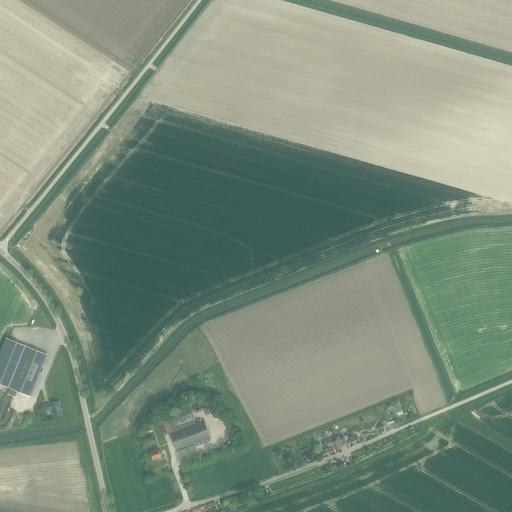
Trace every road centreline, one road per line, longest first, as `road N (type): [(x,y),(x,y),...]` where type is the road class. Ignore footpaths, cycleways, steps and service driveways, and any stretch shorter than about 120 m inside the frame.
road 1 (unclassified): [(168,511),(331,459),(511,382)]
road 2 (unclassified): [(0,248),(199,0)]
road 3 (tertiary): [(107,511),(64,335),(44,298),(0,250)]
